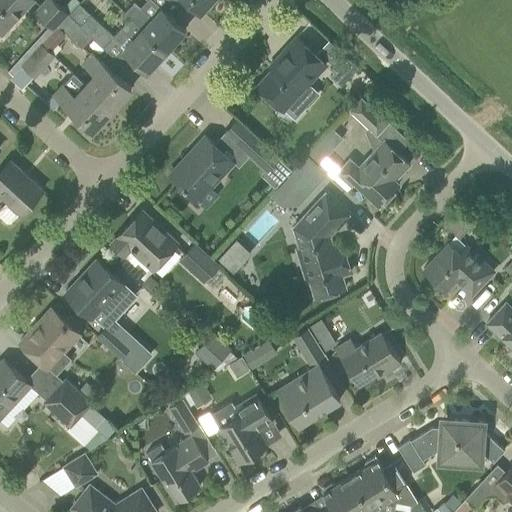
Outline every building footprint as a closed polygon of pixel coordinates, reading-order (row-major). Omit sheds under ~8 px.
[(0,0),(0,32),(1,33),(31,0),(0,0)] [(58,25),(68,14),(54,0),(42,0),(33,11),(53,30),(58,25)] [(132,0),(122,11),(129,18),(130,17),(166,50),(185,29),(158,5),(149,15),(132,0)] [(188,0),(201,12),(211,0),(188,0)] [(108,51),(116,42),(147,70),(166,50),(130,17),(129,18),(114,35),(79,3),(68,14),(92,36),(91,37),(103,47),(108,51)] [(92,36),(68,14),(58,25),(67,34),(82,47),(91,37),(92,36)] [(52,54),(54,55),(61,47),(58,44),(67,34),(58,25),(53,30),(41,44),(52,54)] [(257,84),(271,98),(284,109),(295,96),(306,106),(318,93),(308,83),(326,64),(323,61),(296,36),(276,57),(279,60),(257,84)] [(341,86),(358,66),(329,39),(318,51),(333,64),(330,68),(333,71),(329,76),(341,86)] [(35,76),(54,55),(52,54),(41,44),(22,65),(35,76)] [(94,72),(84,83),(112,109),(131,88),(92,53),(83,62),(94,72)] [(112,109),(84,83),(83,84),(72,73),(54,94),(93,129),(112,109)] [(402,133),(361,95),(347,110),(381,142),(348,177),(379,205),(393,190),(388,186),(410,163),(392,146),(402,133)] [(236,119),(225,131),(250,155),(265,169),(260,174),(274,187),(290,170),(278,159),(236,119)] [(205,135),(169,172),(183,186),(197,199),(210,185),(233,161),(213,143),(205,135)] [(308,155),(318,165),(326,156),(313,145),(305,153),(308,155)] [(326,172),(318,165),(308,155),(296,168),(272,195),(282,204),(297,204),(326,172)] [(0,170),(0,194),(5,199),(0,204),(0,213),(4,218),(7,219),(10,219),(12,218),(18,211),(20,213),(42,190),(10,160),(0,170)] [(307,264),(316,295),(345,287),(341,274),(351,271),(341,240),(332,243),(329,235),(350,212),(326,190),(313,205),(294,225),(300,246),(297,247),(303,265),(307,264)] [(461,208),(447,223),(460,236),(475,221),(461,208)] [(176,240),(157,223),(142,209),(111,243),(123,253),(131,244),(141,252),(139,254),(153,267),(176,240)] [(448,241),(423,268),(446,290),(455,280),(471,294),(494,270),(466,244),(459,252),(448,241)] [(180,258),(205,281),(219,266),(193,243),(180,258)] [(226,246),(217,257),(232,271),(242,260),(226,246)] [(96,258),(65,292),(80,306),(91,317),(93,314),(106,326),(107,325),(109,326),(115,319),(136,295),(135,294),(123,282),(111,272),(96,258)] [(148,272),(140,281),(149,290),(158,281),(148,272)] [(511,307),(506,302),(486,323),(501,336),(503,334),(511,343),(511,344),(507,350),(511,354),(511,307)] [(65,321),(51,307),(19,341),(34,355),(48,367),(56,375),(71,358),(63,350),(79,333),(65,321)] [(316,337),(327,330),(320,319),(309,326),(316,337)] [(106,326),(96,337),(120,358),(136,372),(153,353),(137,339),(131,346),(109,326),(107,325),(106,326)] [(295,335),(312,363),(325,355),(307,327),(295,335)] [(382,331),(365,341),(356,347),(350,337),(334,346),(341,356),(358,383),(382,368),(384,372),(401,362),(382,331)] [(214,332),(204,342),(222,359),(230,350),(232,348),(214,332)] [(268,339),(243,355),(251,367),(276,351),(268,339)] [(204,342),(195,352),(213,369),(222,359),(204,342)] [(0,415),(30,383),(18,372),(3,359),(0,362),(0,415)] [(329,382),(318,364),(277,388),(299,424),(340,399),(329,382)] [(54,389),(54,390),(80,413),(95,427),(104,417),(89,404),(91,402),(65,378),(54,389)] [(202,383),(187,392),(196,408),(211,398),(202,383)] [(80,413),(54,390),(43,402),(69,425),(80,413)] [(231,400),(211,412),(218,426),(229,443),(239,461),(267,444),(258,429),(273,421),(256,393),(235,406),(231,400)] [(199,423),(182,397),(168,406),(184,432),(199,423)] [(397,445),(408,462),(413,470),(425,463),(422,459),(436,450),(437,450),(436,462),(484,465),(484,453),(493,461),(504,449),(483,429),(482,429),(482,421),(454,419),(453,427),(432,425),(410,439),(410,438),(397,445)] [(164,450),(160,443),(146,452),(176,500),(200,485),(191,471),(208,460),(192,434),(164,450)] [(47,444),(40,451),(45,455),(51,449),(47,444)] [(76,484),(97,471),(86,452),(65,465),(76,484)] [(350,475),(371,510),(385,502),(395,504),(395,501),(411,504),(417,500),(416,499),(409,487),(403,478),(393,461),(392,461),(394,465),(385,471),(375,455),(365,461),(363,467),(350,475)] [(507,493),(508,500),(511,503),(511,464),(496,482),(507,493)] [(367,511),(371,510),(350,475),(336,483),(331,482),(320,488),(331,505),(321,510),(319,506),(318,507),(320,511),(367,511)] [(490,489),(480,481),(464,498),(474,507),(490,489)] [(88,485),(84,491),(71,507),(78,511),(156,511),(141,487),(114,504),(88,485)] [(411,504),(410,509),(411,511),(424,511),(417,500),(411,504)] [(443,502),(431,511),(450,511),(452,511),(443,502)]
